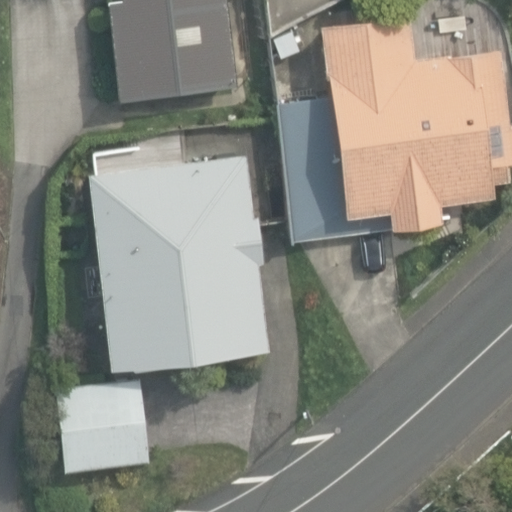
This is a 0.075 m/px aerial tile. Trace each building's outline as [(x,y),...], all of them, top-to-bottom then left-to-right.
[(0,0),(0,157),(63,156),(59,0),(0,0)] [(103,0),(114,88),(234,75),(225,0),(103,0)] [(272,89),(283,227),(355,222),(353,200),(380,198),(381,215),(445,210),(443,187),(482,184),(480,156),(508,154),(499,33),(410,40),(408,4),(312,12),(318,85),(272,89)] [(83,163),(105,354),(260,337),(250,250),(254,249),(249,207),(245,207),(238,145),(83,163)] [(48,375),(56,460),(142,451),(133,366),(48,375)]
